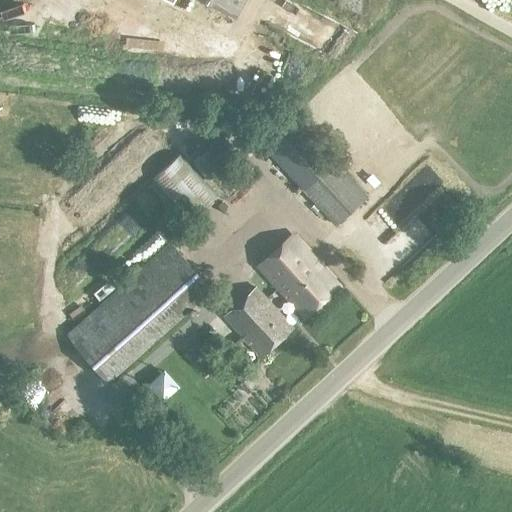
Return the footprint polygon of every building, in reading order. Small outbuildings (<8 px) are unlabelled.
[(201,0),(235,18),(244,0),(201,0)] [(327,0),(328,0),(370,14),(374,0),(327,0)] [(366,196),(293,116),(262,145),(336,224),(366,196)] [(192,163),(210,182),(241,154),(223,135),(192,163)] [(259,193),(280,182),(263,149),(242,160),(259,193)] [(181,154),(151,180),(187,224),(217,198),(181,154)] [(128,163),(84,196),(93,208),(137,175),(128,163)] [(416,163),(359,218),(377,236),(434,181),(416,163)] [(386,247),(404,262),(451,203),(433,188),(386,247)] [(108,220),(98,229),(108,241),(119,232),(108,220)] [(304,317),(339,286),(294,235),(258,267),(304,317)] [(108,381),(212,289),(170,242),(67,335),(108,381)] [(261,356),(293,327),(257,287),(225,316),(261,356)] [(246,378),(240,385),(248,393),(254,387),(246,378)]
